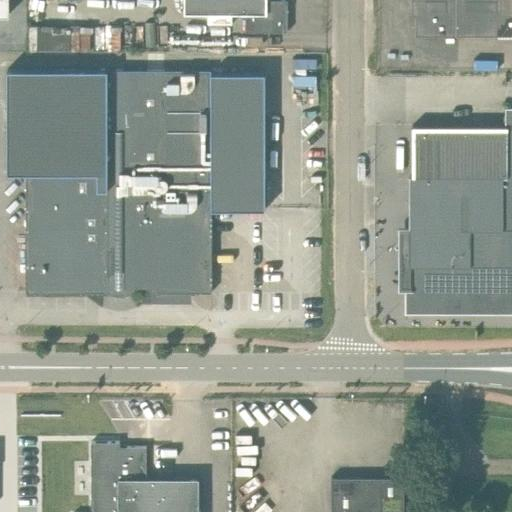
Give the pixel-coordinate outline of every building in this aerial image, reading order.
[(0,0),(0,15),(10,15),(9,0),(0,0)] [(245,14),(245,32),(287,32),(287,0),(266,0),(184,0),(185,13),(245,14)] [(511,0),(415,0),(415,35),(511,34),(511,0)] [(211,70),(191,70),(8,70),(8,174),(26,174),(26,292),(107,293),(111,294),(115,295),(119,296),(123,296),(128,294),(131,293),(135,290),(137,288),(156,288),(156,293),(211,293),(211,209),(265,209),(265,72),(211,72),(211,70)] [(511,106),(505,106),(505,126),(433,127),(413,127),(413,176),(409,176),(409,249),(405,249),(399,255),(399,260),(405,265),(405,313),(511,312),(511,106)] [(198,511),(199,498),(199,478),(146,478),(146,447),(119,447),(119,442),(91,442),(91,462),(91,511),(198,511)] [(403,511),(404,497),(404,478),(349,478),(349,474),(347,472),(339,472),(337,474),(337,478),(332,478),(331,511),(403,511)]
